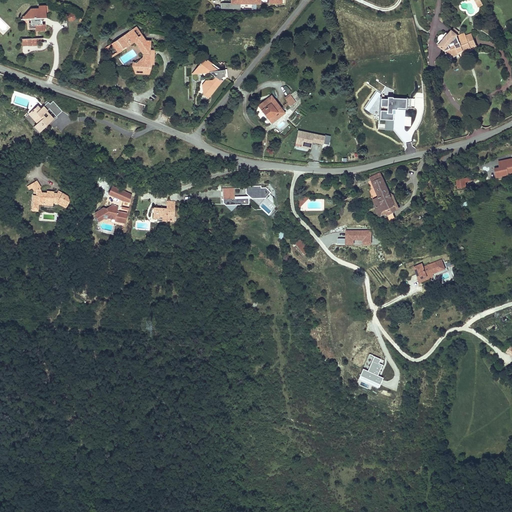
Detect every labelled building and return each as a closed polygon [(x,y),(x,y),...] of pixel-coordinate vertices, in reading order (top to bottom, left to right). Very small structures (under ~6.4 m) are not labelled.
[(46,18),(46,6),(39,6),(39,9),(31,9),(25,14),(28,18),(29,18),(29,23),(29,29),(34,29),(34,27),(37,27),(37,31),(45,30),(45,24),(42,24),(42,18),(46,18)] [(138,25),(134,28),(140,36),(144,33),(138,25)] [(148,39),(144,33),(140,36),(134,28),(114,42),(121,51),(121,52),(125,49),(125,48),(136,40),(145,53),(139,58),(139,61),(136,61),(136,62),(132,61),(132,65),(135,69),(148,69),(148,63),(151,63),(153,63),(154,53),(149,52),(149,48),(150,39),(148,39)] [(439,40),(438,42),(445,48),(450,60),(460,56),(459,52),(458,50),(463,48),(464,50),(471,48),(471,45),(476,43),(473,34),(467,36),(466,34),(466,33),(458,36),(458,35),(457,34),(458,33),(452,29),(449,33),(446,31),(445,33),(439,40)] [(114,56),(121,51),(114,42),(107,47),(114,56)] [(214,68),(215,71),(220,70),(220,68),(210,59),(204,61),(214,68)] [(201,95),(206,98),(220,81),(219,80),(221,77),(224,76),(223,69),(220,70),(215,71),(214,68),(204,61),(202,64),(200,63),(199,65),(200,66),(195,71),(197,73),(209,72),(215,76),(211,81),(204,81),(205,86),(201,86),(201,95)] [(135,69),(132,65),(132,67),(133,73),(146,74),(151,63),(148,63),(148,69),(135,69)] [(292,92),(287,96),(290,101),(292,103),(293,104),(298,100),(292,92)] [(380,109),(379,118),(384,118),(384,130),(392,130),(393,109),(391,109),(391,107),(396,107),(396,105),(405,106),(405,104),(409,105),(409,97),(405,97),(405,96),(392,95),(392,94),(387,94),(386,97),(380,97),(380,105),(386,105),(386,109),(380,109)] [(285,112),(273,95),(260,105),(263,109),(267,107),(273,115),(269,117),(272,122),(285,112)] [(51,104),(61,114),(64,111),(54,101),(51,104)] [(40,132),(53,121),(49,116),(47,118),(44,115),(49,111),(44,106),(41,109),(38,106),(30,113),(38,123),(35,126),(40,132)] [(273,115),(267,107),(263,109),(269,117),(273,115)] [(38,123),(30,113),(27,116),(35,126),(38,123)] [(311,148),(313,141),(323,144),(325,134),(298,129),(295,142),(301,144),(301,146),(311,148)] [(511,158),(511,159),(501,162),(502,164),(495,165),(497,174),(504,172),(504,170),(511,167),(511,155),(511,156),(511,158)] [(470,178),(469,174),(456,177),(458,185),(466,184),(465,179),(470,178)] [(395,204),(384,175),(374,179),(380,195),(375,197),(380,210),(395,204)] [(71,202),(69,196),(60,191),(59,193),(56,193),(54,191),(53,191),(53,194),(48,194),(48,193),(44,193),(42,188),(43,187),(39,180),(29,187),(31,190),(34,188),(37,192),(38,190),(40,193),(40,196),(35,196),(34,212),(41,212),(41,203),(46,203),(46,202),(55,202),(55,201),(59,201),(68,207),(71,202)] [(128,201),(130,194),(111,185),(107,193),(122,200),(128,201)] [(251,199),(265,199),(270,193),(266,188),(261,188),(261,186),(245,187),(246,193),(251,199)] [(223,202),(231,210),(237,204),(248,204),(248,198),(240,198),(240,197),(234,197),(234,198),(222,198),(223,202)] [(153,206),(152,217),(156,217),(155,220),(161,221),(161,220),(171,221),(173,201),(166,200),(165,208),(161,207),(160,205),(158,207),(153,206)] [(396,208),(395,204),(380,210),(381,213),(396,208)] [(124,222),(126,212),(116,210),(117,206),(110,205),(105,208),(102,207),(94,212),(93,214),(98,221),(103,217),(105,218),(107,217),(114,218),(114,220),(124,222)] [(295,240),(304,252),(309,248),(300,236),(295,240)] [(432,272),(444,267),(440,259),(422,266),(421,263),(414,265),(416,269),(417,268),(418,271),(419,271),(420,273),(418,274),(417,276),(419,281),(423,279),(424,277),(423,275),(425,274),(426,277),(428,277),(432,276),(432,274),(432,272)] [(406,269),(405,277),(417,272),(416,269),(414,265),(406,269)] [(377,381),(375,385),(379,386),(382,377),(368,371),(366,376),(377,381)]
